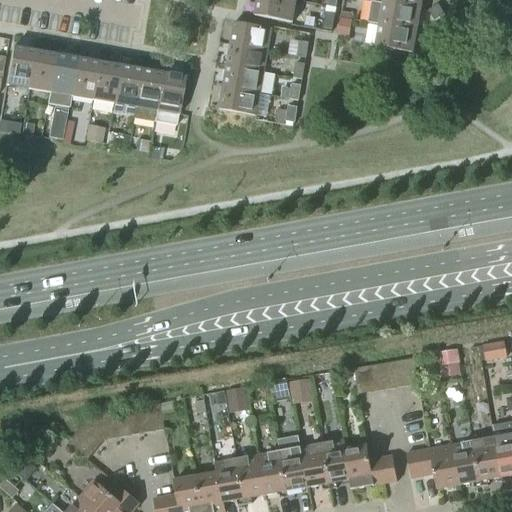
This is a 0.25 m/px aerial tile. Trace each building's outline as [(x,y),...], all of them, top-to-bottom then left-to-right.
[(292,24),(296,1),(288,0),(257,0),(254,17),(292,24)] [(335,9),(336,8),(337,0),(327,0),(326,7),(335,9)] [(420,10),(421,0),(383,0),(383,4),(420,10)] [(420,10),(383,4),(371,2),(367,23),(379,25),(416,31),(420,10)] [(433,22),(443,16),(436,5),(427,12),(433,22)] [(325,15),(323,29),(332,30),(334,16),(325,15)] [(338,36),(348,38),(351,22),(340,21),(338,36)] [(235,23),(231,46),(269,52),(273,29),(235,23)] [(412,54),(416,31),(379,25),(375,48),(412,54)] [(431,42),(440,35),(434,26),(424,32),(431,42)] [(298,57),(307,59),(310,43),(301,41),(298,57)] [(265,74),(269,52),(231,46),(227,67),(265,74)] [(427,63),(436,57),(430,47),(420,55),(427,63)] [(28,91),(34,54),(12,50),(6,87),(28,91)] [(49,95),(56,57),(34,54),(28,91),(49,95)] [(71,98),(77,61),(56,57),(49,95),(47,106),(69,110),(71,98)] [(92,102),(99,65),(77,61),(71,98),(92,102)] [(113,105),(119,68),(99,65),(92,102),(113,105)] [(294,79),(304,80),(306,67),(297,65),(294,79)] [(261,95),(265,74),(227,67),(223,89),(261,95)] [(135,109),(142,72),(119,68),(113,105),(135,109)] [(156,113),(162,75),(142,72),(135,109),(156,113)] [(185,79),(162,75),(156,113),(154,123),(176,127),(178,117),(185,79)] [(291,100),(300,102),(302,87),(293,85),(291,100)] [(257,117),(261,95),(223,89),(219,111),(257,117)] [(287,122),(296,124),(299,108),(290,107),(287,122)] [(67,112),(54,110),(48,140),(62,142),(67,112)] [(20,127),(0,122),(0,133),(18,136),(20,127)] [(504,344),(483,348),(485,362),(506,358),(504,344)] [(455,350),(437,353),(439,365),(457,362),(455,350)] [(413,359),(401,361),(405,386),(417,384),(413,359)] [(405,386),(401,361),(389,363),(394,389),(405,386)] [(394,389),(389,363),(377,365),(382,391),(394,389)] [(382,391),(377,365),(365,367),(370,393),(382,391)] [(370,393),(365,367),(353,369),(358,395),(370,393)] [(308,378),(290,382),(293,399),(311,396),(308,378)] [(249,389),(227,393),(229,408),(251,404),(249,389)] [(160,405),(148,407),(152,432),(164,430),(160,405)] [(152,432),(148,407),(136,409),(140,435),(152,432)] [(140,435),(136,409),(124,411),(128,437),(140,435)] [(128,437),(124,411),(112,414),(116,439),(128,437)] [(116,439),(112,414),(90,418),(104,441),(116,439)] [(104,441),(90,418),(76,434),(96,451),(104,441)] [(511,423),(492,428),(494,439),(501,479),(511,477),(511,423)] [(96,451),(76,434),(68,444),(88,461),(96,451)] [(307,489),(299,449),(297,437),(276,441),(278,448),(287,497),(294,496),(293,491),(307,489)] [(480,488),(471,438),(468,439),(469,444),(451,447),(458,487),(472,485),(473,490),(480,488)] [(501,479),(494,439),(475,443),(475,438),(471,438),(480,488),(488,487),(487,482),(501,479)] [(344,450),(346,450),(344,441),(325,444),(324,439),(321,440),(330,490),(337,489),(336,484),(349,481),(344,450)] [(330,490),(321,440),(318,440),(319,446),(299,449),(307,489),(322,486),(323,491),(330,490)] [(385,484),(380,459),(369,461),(367,446),(346,450),(344,450),(349,481),(350,490),(385,484)] [(458,487),(451,447),(418,453),(422,479),(433,477),(436,491),(458,487)] [(287,497),(278,448),(274,448),(275,453),(258,456),(265,496),(279,494),(280,499),(287,497)] [(422,479),(418,453),(406,456),(411,481),(422,479)] [(245,505),(235,455),(233,456),(234,461),(214,464),(215,474),(216,474),(222,504),(223,504),(237,502),(238,506),(245,505)] [(265,496),(258,456),(239,460),(238,455),(235,455),(245,505),(252,504),(251,499),(265,496)] [(392,457),(380,459),(385,484),(396,482),(392,457)] [(201,511),(194,472),(191,473),(192,478),(174,481),(176,495),(166,497),(168,511),(201,511)] [(216,474),(215,474),(198,477),(198,472),(194,472),(201,511),(224,511),(223,504),(222,504),(216,474)] [(19,491),(6,480),(0,486),(0,487),(12,499),(19,491)] [(93,481),(80,497),(87,504),(86,505),(94,511),(133,511),(140,504),(113,482),(106,491),(93,481)] [(87,504),(80,497),(67,511),(66,511),(63,509),(62,511),(94,511),(86,505),(87,504)] [(168,511),(166,497),(153,499),(155,511),(168,511)]
